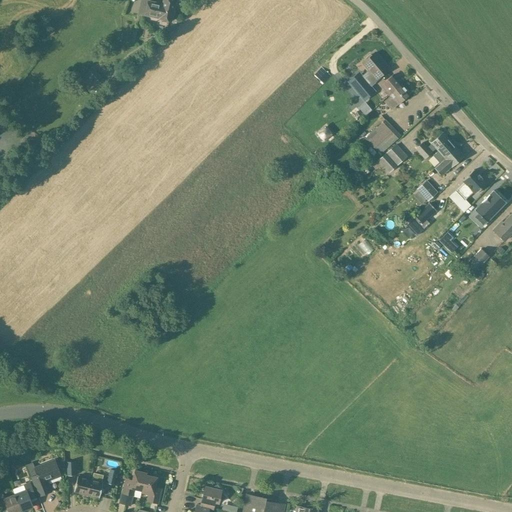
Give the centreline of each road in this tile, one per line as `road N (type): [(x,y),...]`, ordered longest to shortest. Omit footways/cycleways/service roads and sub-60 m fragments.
road 1 (residential): [(187,448),(511,510)]
road 2 (unclassified): [(511,169),(353,0)]
road 3 (residential): [(0,415),(70,415),(187,448)]
